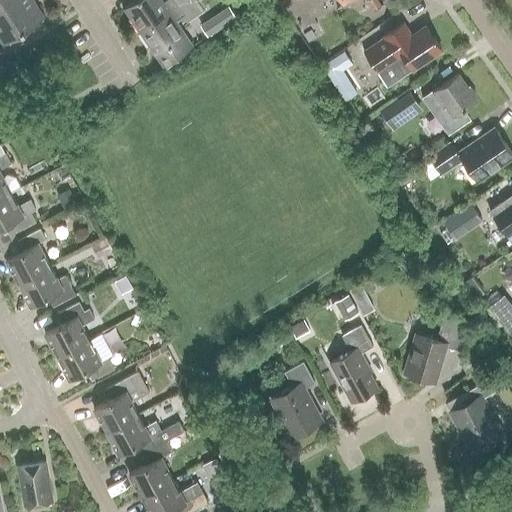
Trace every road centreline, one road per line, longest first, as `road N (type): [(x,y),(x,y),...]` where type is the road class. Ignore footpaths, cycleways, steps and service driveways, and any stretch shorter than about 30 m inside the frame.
road 1 (residential): [(338,445),(417,401),(442,511)]
road 2 (residential): [(105,511),(68,436),(39,407)]
